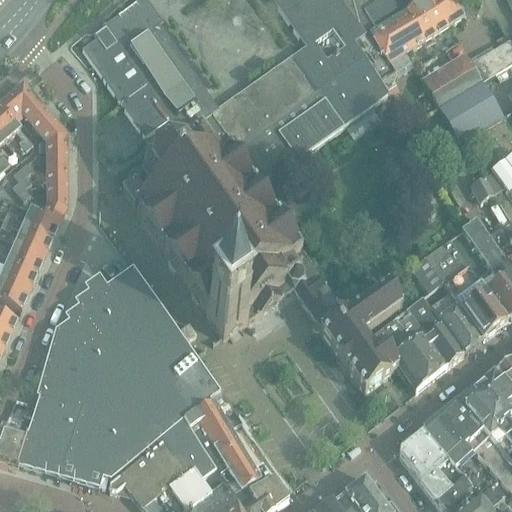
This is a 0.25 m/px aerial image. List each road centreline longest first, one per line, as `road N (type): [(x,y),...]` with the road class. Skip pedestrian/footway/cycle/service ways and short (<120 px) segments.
road 1 (residential): [(0,411),(83,215),(88,177),(83,112),(9,28)]
road 2 (residential): [(511,347),(370,457)]
